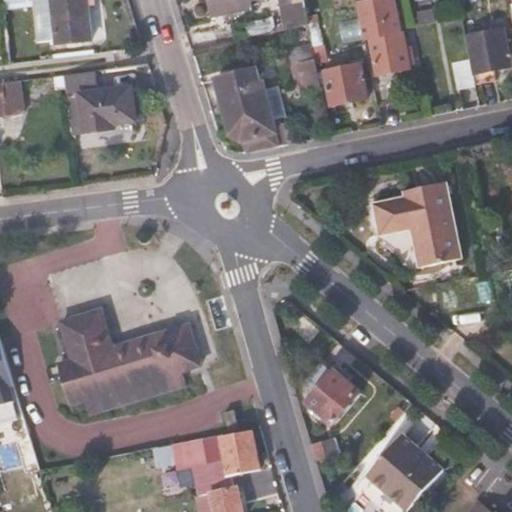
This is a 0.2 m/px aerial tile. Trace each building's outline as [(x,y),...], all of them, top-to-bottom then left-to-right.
[(92,44),(87,0),(51,0),(57,48),(92,44)] [(312,27),(306,0),(212,0),(216,17),(253,8),(251,1),(253,0),(283,0),(290,31),(312,27)] [(404,39),(396,0),(391,0),(360,6),(367,45),(372,44),(378,77),(413,69),(407,38),(404,39)] [(511,63),(505,31),(469,38),(477,77),(490,74),(489,67),(511,63)] [(324,89),(315,45),(291,51),(294,66),(302,65),(308,92),(324,89)] [(370,100),(363,67),(327,75),(333,107),(370,100)] [(276,119),(267,85),(263,86),(259,71),(218,82),(232,136),(245,142),(248,155),(301,143),(296,123),(284,126),(281,117),(276,119)] [(139,134),(137,124),(132,89),(98,92),(96,73),(64,77),(74,138),(85,136),(116,132),(118,136),(139,134)] [(464,261),(448,185),(407,193),(408,199),(378,206),(384,237),(415,230),(423,269),(464,261)] [(185,388),(181,374),(202,367),(189,327),(113,350),(101,311),(58,325),(70,362),(57,366),(69,408),(83,404),(88,419),(185,388)] [(0,392),(14,389),(0,343),(0,392)] [(336,427),(364,394),(324,362),(305,385),(318,397),(311,406),(336,427)] [(237,427),(235,412),(226,414),(229,429),(237,427)] [(410,511),(446,472),(405,435),(368,478),(408,511),(410,511)] [(260,471),(253,436),(224,441),(223,437),(158,450),(161,465),(178,462),(180,472),(193,470),(202,511),(242,511),(238,489),(233,489),(231,477),(260,471)] [(328,460),(323,445),(312,447),(317,463),(328,460)] [(488,511),(485,509),(478,503),(470,511),(488,511)]
